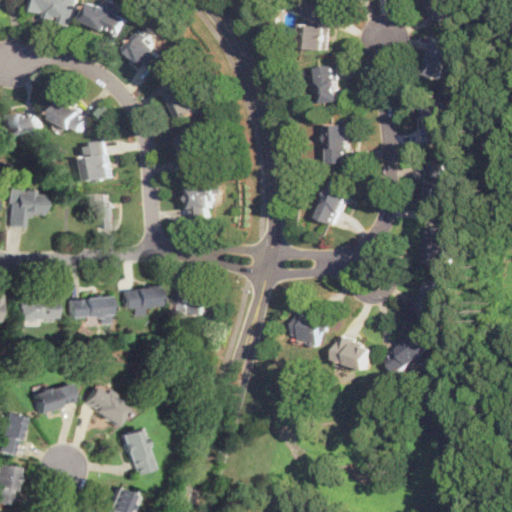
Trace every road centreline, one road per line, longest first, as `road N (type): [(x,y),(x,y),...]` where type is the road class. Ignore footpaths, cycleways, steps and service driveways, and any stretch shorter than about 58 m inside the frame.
road 1 (residential): [(206,0),(238,43),(266,109),(276,209),(246,352),(197,511)]
road 2 (residential): [(269,262),(344,258),(372,243),(391,208),(380,70),(387,27)]
road 3 (residential): [(9,61),(43,52),(73,59),(100,70),(128,97),(148,148),(156,249)]
road 4 (residential): [(0,258),(156,249),(269,262)]
